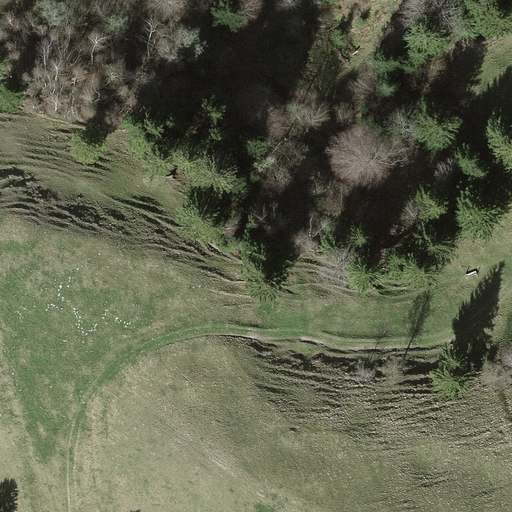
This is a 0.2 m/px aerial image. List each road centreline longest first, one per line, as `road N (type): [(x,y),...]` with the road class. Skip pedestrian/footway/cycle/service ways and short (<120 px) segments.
road 1 (track): [(511,281),(461,331),(424,342),(351,346),(225,329),(153,344),(95,384),(82,404),(73,430),(72,511)]
road 2 (track): [(407,0),(365,63),(321,95),(250,76),(184,23),(143,9),(0,14)]
